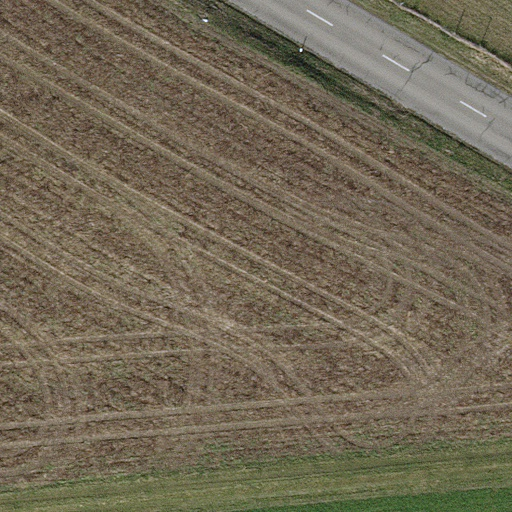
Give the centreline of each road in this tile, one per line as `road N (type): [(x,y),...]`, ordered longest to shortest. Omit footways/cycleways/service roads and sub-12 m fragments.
road 1 (track): [(83,511),(511,467)]
road 2 (tertiary): [(511,140),(274,0)]
